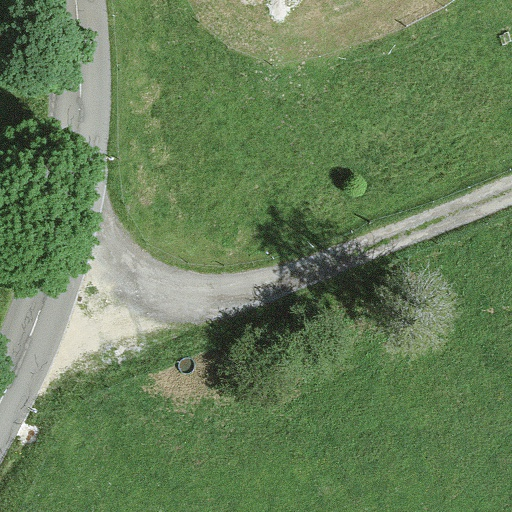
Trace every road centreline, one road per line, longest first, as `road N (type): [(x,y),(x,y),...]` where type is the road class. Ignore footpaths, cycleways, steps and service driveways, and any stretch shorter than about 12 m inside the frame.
road 1 (track): [(68,262),(207,301),(511,186)]
road 2 (tertiary): [(79,0),(82,114),(68,262),(0,402)]
